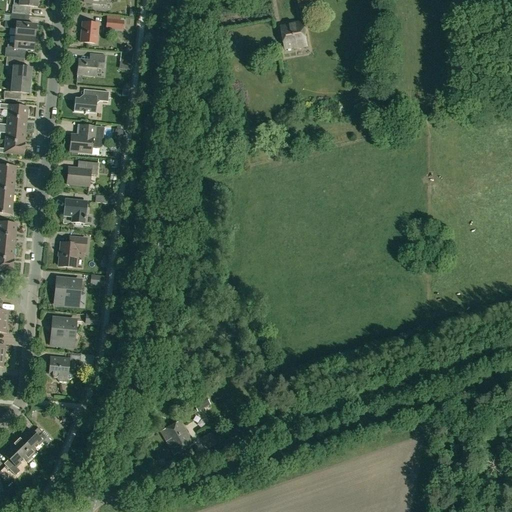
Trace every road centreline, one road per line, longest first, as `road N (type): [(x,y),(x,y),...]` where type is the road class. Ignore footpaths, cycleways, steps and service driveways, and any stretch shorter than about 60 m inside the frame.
road 1 (tertiary): [(93,493),(142,371),(188,0)]
road 2 (unclassified): [(511,363),(114,496),(93,493)]
road 3 (residential): [(32,298),(61,0)]
road 4 (residential): [(0,428),(22,401),(32,298)]
